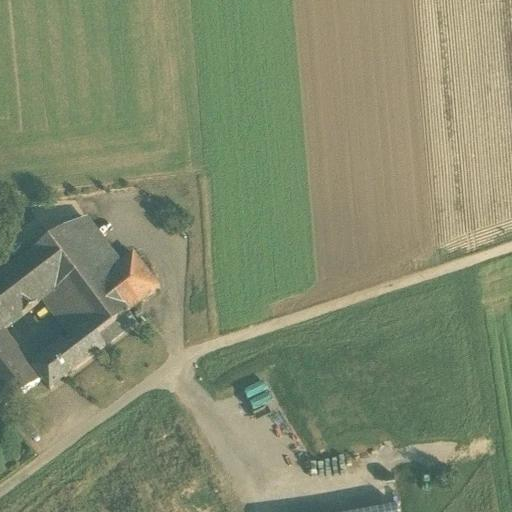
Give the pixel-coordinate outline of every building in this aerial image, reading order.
[(87,220),(68,235),(129,313),(160,289),(135,256),(122,266),(87,220)] [(63,229),(29,255),(57,290),(87,329),(88,328),(97,338),(129,313),(68,235),(63,229)] [(29,255),(0,277),(0,332),(1,331),(3,333),(57,290),(29,255)] [(138,324),(129,313),(97,338),(105,349),(138,324)] [(79,369),(105,349),(97,338),(88,328),(87,329),(63,348),(79,369)] [(0,412),(1,413),(41,382),(32,371),(3,333),(1,331),(0,332),(0,412)] [(48,359),(65,380),(79,369),(63,348),(48,359)] [(65,380),(48,359),(32,371),(41,382),(49,393),(65,380)] [(225,511),(241,502),(192,420),(60,500),(67,511),(225,511)]
